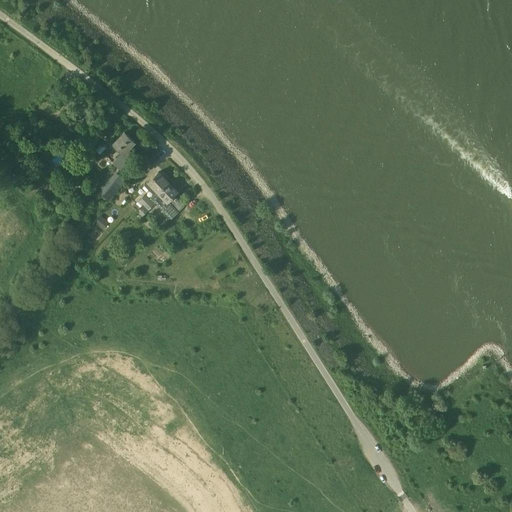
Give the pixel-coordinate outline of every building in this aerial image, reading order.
[(113,143),(122,152),(112,162),(122,172),(132,161),(128,158),(132,153),(128,149),(134,142),(124,132),(113,143)] [(145,160),(141,164),(146,170),(151,165),(152,166),(159,159),(152,151),(144,159),(145,160)] [(116,172),(99,192),(108,200),(126,180),(116,172)] [(158,172),(145,185),(154,195),(168,181),(158,172)] [(169,203),(167,201),(177,191),(176,190),(177,189),(174,185),(172,186),(168,181),(157,191),(154,195),(158,199),(155,202),(162,210),(169,203)] [(139,200),(135,203),(140,208),(150,199),(145,194),(139,200)] [(145,213),(155,204),(150,199),(140,208),(137,211),(142,215),(145,213)] [(100,216),(94,223),(102,230),(108,223),(100,216)]
